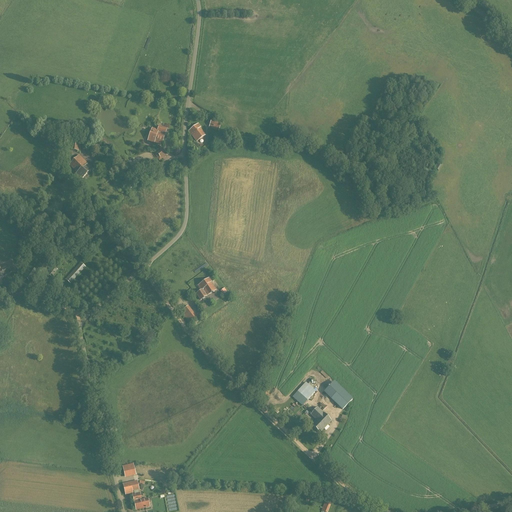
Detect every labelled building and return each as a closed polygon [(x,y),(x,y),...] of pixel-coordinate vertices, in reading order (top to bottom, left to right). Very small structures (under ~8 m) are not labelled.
[(209,128),(218,131),(222,121),(212,117),(209,128)] [(198,124),(188,131),(196,142),(205,135),(200,128),(201,127),(198,124)] [(158,131),(154,142),(161,145),(166,129),(159,126),(157,130),(158,131)] [(154,142),(158,131),(157,130),(152,128),(147,141),(154,143),(154,142)] [(70,137),(68,150),(80,151),(81,144),(82,138),(70,137)] [(161,148),(154,153),(159,161),(167,155),(161,148)] [(69,165),(76,171),(78,169),(78,170),(79,169),(80,170),(84,166),(85,167),(87,165),(78,157),(69,165)] [(131,162),(124,164),(127,173),(133,171),(131,162)] [(78,169),(76,171),(77,173),(76,174),(82,179),(92,169),(88,164),(87,165),(85,167),(84,166),(80,170),(79,169),(78,170),(78,169)] [(82,204),(89,213),(93,210),(87,201),(82,204)] [(44,260),(39,269),(43,272),(48,262),(44,260)] [(0,279),(17,270),(13,262),(0,269),(0,268),(0,279)] [(66,279),(71,283),(86,267),(81,262),(66,279)] [(47,275),(52,278),(58,270),(53,267),(47,275)] [(32,268),(25,278),(29,281),(36,271),(32,268)] [(198,286),(201,290),(196,294),(200,301),(216,290),(211,283),(211,282),(209,278),(198,286)] [(47,287),(39,284),(36,293),(44,296),(47,287)] [(180,310),(187,323),(195,318),(188,306),(180,310)] [(292,398),(302,407),(308,400),(315,392),(307,384),(306,383),(292,398)] [(342,389),(331,400),(342,411),(353,399),(342,389)] [(312,425),(319,433),(331,421),(317,408),(311,415),(316,420),(312,425)] [(124,475),(125,476),(129,475),(135,474),(133,464),(122,467),(124,475)] [(123,484),(125,495),(133,493),(132,491),(139,490),(137,481),(123,484)] [(132,495),(134,505),(141,503),(141,504),(144,503),(144,499),(141,500),(140,494),(132,495)] [(141,503),(134,505),(136,511),(149,508),(147,499),(144,499),(144,503),(141,504),(141,503)] [(321,511),(324,511),(327,511),(331,503),(325,501),(321,511)]
